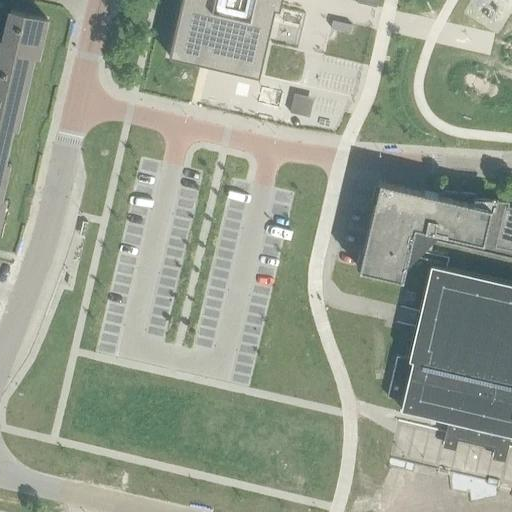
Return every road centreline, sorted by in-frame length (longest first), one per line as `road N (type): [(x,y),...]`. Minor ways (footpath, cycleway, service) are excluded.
road 1 (residential): [(511,170),(306,154),(75,103)]
road 2 (residential): [(0,359),(49,228),(75,103)]
road 3 (residential): [(151,511),(0,476)]
